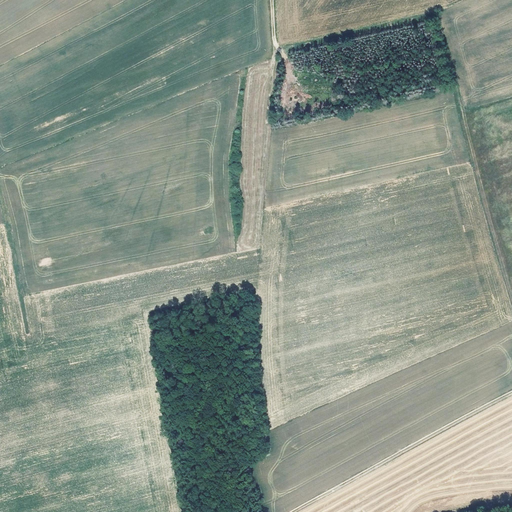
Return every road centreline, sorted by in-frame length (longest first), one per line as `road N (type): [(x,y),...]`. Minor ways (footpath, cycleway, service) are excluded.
road 1 (track): [(271,0),(277,56),(427,18),(438,23),(511,299)]
road 2 (track): [(511,392),(295,511)]
